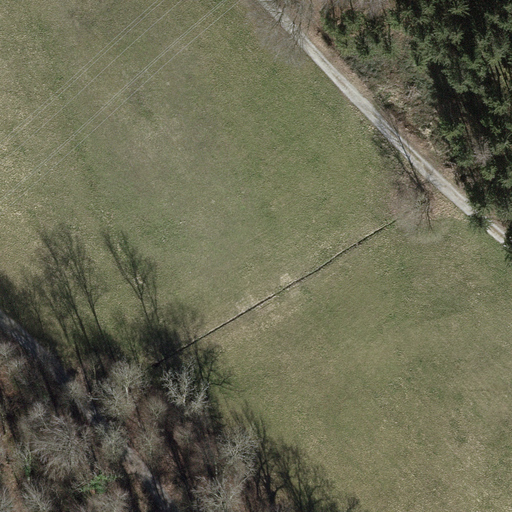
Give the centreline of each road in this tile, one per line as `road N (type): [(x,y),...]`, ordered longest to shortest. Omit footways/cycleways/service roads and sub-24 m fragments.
road 1 (track): [(263,0),(468,210),(511,243)]
road 2 (track): [(0,319),(88,393),(186,511)]
